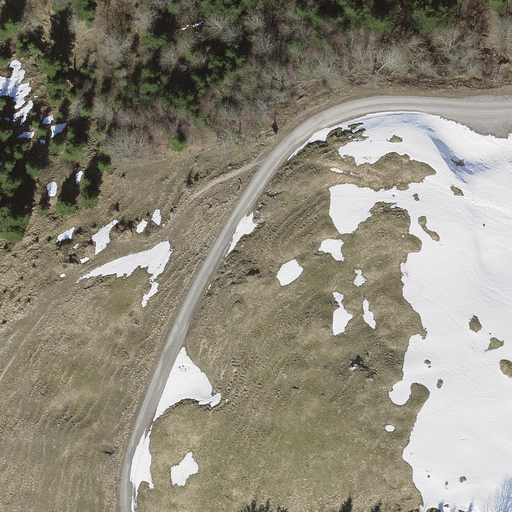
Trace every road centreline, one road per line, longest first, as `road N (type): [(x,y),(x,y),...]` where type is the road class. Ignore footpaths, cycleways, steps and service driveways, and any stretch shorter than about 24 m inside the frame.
road 1 (track): [(251,194),(141,426),(131,511)]
road 2 (track): [(511,111),(396,104),(351,110),(307,130),(269,167)]
